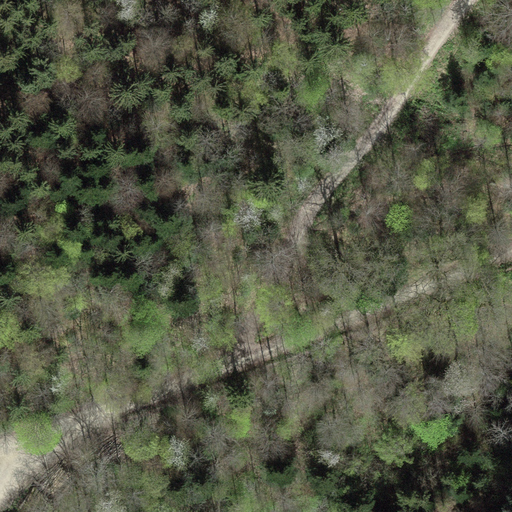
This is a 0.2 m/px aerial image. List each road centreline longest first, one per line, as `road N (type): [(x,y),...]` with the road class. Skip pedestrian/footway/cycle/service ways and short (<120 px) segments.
road 1 (track): [(480,0),(371,146),(223,370)]
road 2 (track): [(223,370),(511,260)]
road 3 (track): [(24,449),(223,370)]
